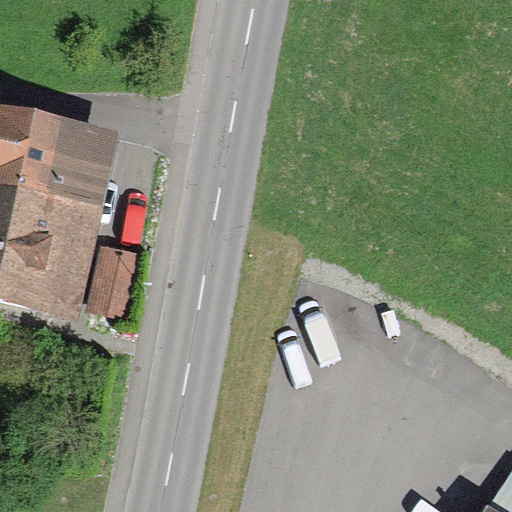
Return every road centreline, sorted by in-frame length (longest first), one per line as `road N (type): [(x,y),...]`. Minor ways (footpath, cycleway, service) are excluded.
road 1 (tertiary): [(216,132),(146,511)]
road 2 (residential): [(216,132),(0,96)]
road 3 (tertiary): [(246,0),(216,132)]
